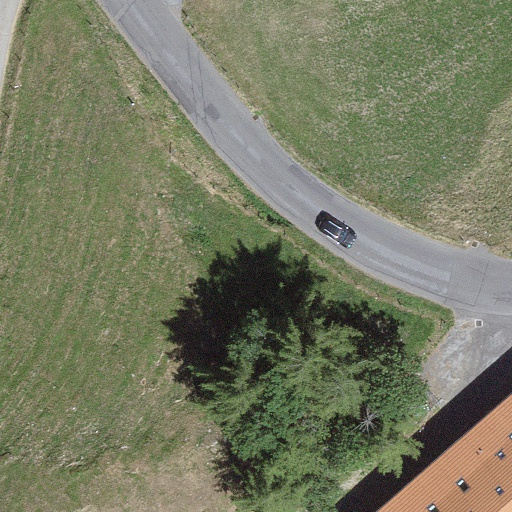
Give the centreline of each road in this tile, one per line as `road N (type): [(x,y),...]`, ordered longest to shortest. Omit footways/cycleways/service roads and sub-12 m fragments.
road 1 (tertiary): [(131,0),(205,99),(313,206),(423,264),(511,285)]
road 2 (residential): [(349,511),(511,344)]
